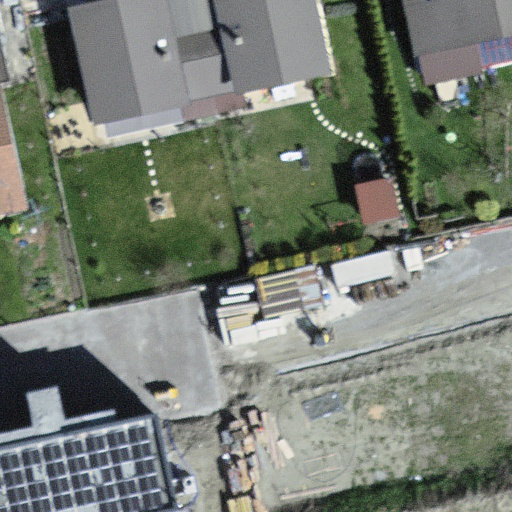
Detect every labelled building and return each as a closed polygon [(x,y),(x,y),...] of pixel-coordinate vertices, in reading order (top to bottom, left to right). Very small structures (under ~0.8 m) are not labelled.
[(221,100),(205,22),(180,28),(173,0),(122,0),(75,10),(100,126),(221,100)] [(223,0),(228,17),(205,22),(221,100),(339,75),(323,0),(223,0)] [(511,0),(414,0),(427,56),(511,37),(511,0)] [(0,56),(0,220),(36,212),(0,56)] [(511,354),(254,401),(273,506),(511,463),(511,354)] [(155,414),(0,448),(0,511),(148,511),(176,506),(155,414)]
